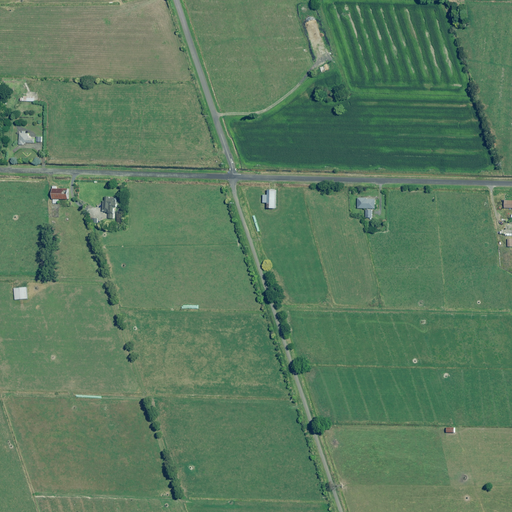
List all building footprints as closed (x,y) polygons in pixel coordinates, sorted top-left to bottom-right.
[(26,131),(22,131),(22,134),(20,133),(19,145),(24,145),(24,143),(35,143),(35,139),(29,138),(29,134),(26,133),(26,131)] [(69,199),(69,189),(57,189),(57,186),(53,186),(53,203),(58,203),(59,199),(69,199)] [(276,190),(268,190),(268,195),(263,195),(263,203),(268,203),(268,208),(275,208),(276,190)] [(109,197),(105,197),(105,201),(103,201),(103,212),(109,212),(109,218),(114,219),(114,207),(117,208),(117,204),(116,204),(116,199),(109,198),(109,197)] [(367,198),(358,198),(358,208),(375,209),(375,199),(367,199),(367,198)] [(506,235),(511,235),(511,222),(506,223),(506,230),(502,230),(502,231),(500,231),(500,234),(506,234),(506,235)] [(27,299),(26,287),(14,288),(15,300),(27,299)]
